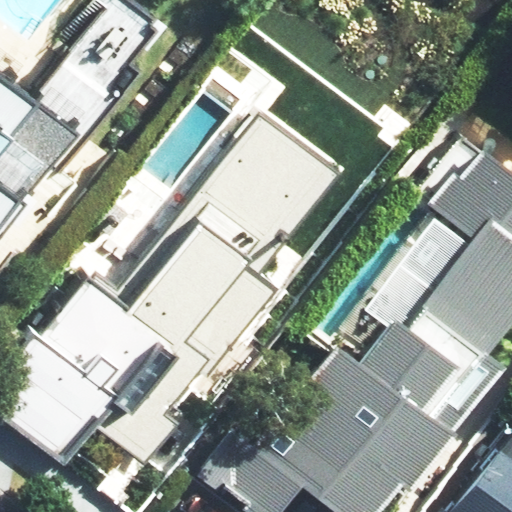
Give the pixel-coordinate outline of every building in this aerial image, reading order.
[(0,238),(145,35),(96,0),(81,0),(43,54),(0,23),(0,238)] [(426,112),(388,89),(361,137),(400,159),(426,112)] [(29,335),(0,370),(0,403),(70,458),(94,427),(147,469),(183,423),(174,417),(275,289),(260,276),(338,176),(260,115),(118,296),(89,273),(36,340),(29,335)] [(511,171),(461,131),(409,197),(463,239),(411,305),(466,349),(511,290),(511,171)] [(365,312),(335,352),(319,340),(213,482),(252,511),(264,511),(288,480),(331,511),(353,511),(380,477),(399,491),(443,432),(406,404),(436,364),(365,312)] [(430,511),(511,511),(511,407),(511,406),(430,511)]
